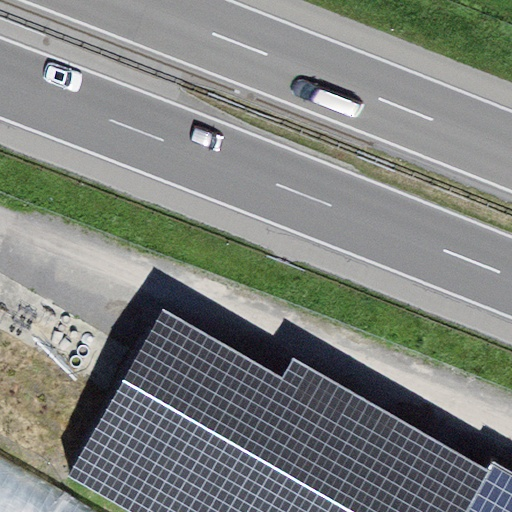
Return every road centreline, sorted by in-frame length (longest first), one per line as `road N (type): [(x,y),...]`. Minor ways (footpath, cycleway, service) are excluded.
road 1 (track): [(511,437),(0,232)]
road 2 (motorway): [(0,81),(511,279)]
road 3 (motorway): [(511,150),(124,0)]
